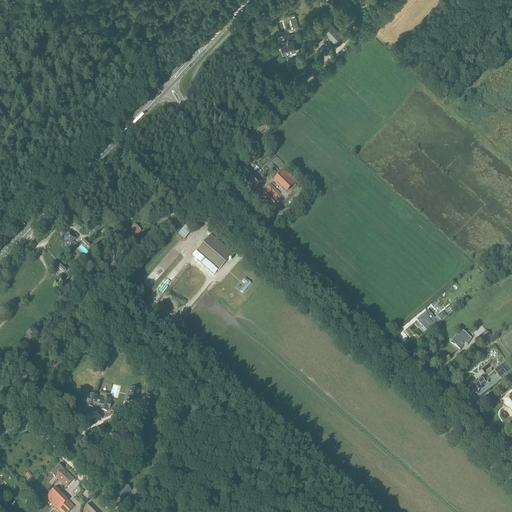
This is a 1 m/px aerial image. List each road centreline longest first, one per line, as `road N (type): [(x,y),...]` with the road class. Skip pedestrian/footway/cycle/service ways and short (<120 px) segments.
road 1 (tertiary): [(511,450),(197,164),(181,104),(167,85)]
road 2 (unknown): [(511,474),(250,245)]
road 3 (primary): [(0,263),(167,85)]
road 4 (unclassified): [(0,435),(33,427),(120,511)]
